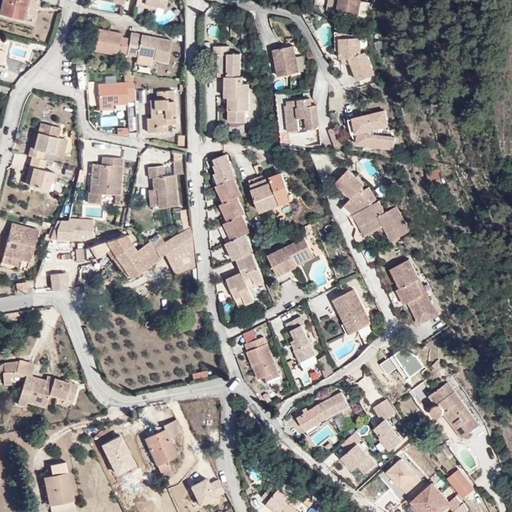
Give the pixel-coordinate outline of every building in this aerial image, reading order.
[(4,0),(2,8),(25,13),(27,0),(4,0)] [(137,0),(136,11),(152,15),(153,10),(165,13),(166,0),(137,0)] [(357,18),(360,0),(340,0),(337,12),(357,18)] [(123,53),(132,54),(135,38),(127,37),(127,32),(102,27),(98,51),(122,56),(123,53)] [(135,38),(132,54),(143,57),(144,52),(159,55),(158,60),(173,62),(177,39),(137,31),(135,38)] [(339,33),(346,65),(356,65),(359,73),(362,83),(378,77),(370,55),(365,56),(364,39),(351,40),(351,35),(339,33)] [(229,77),(244,76),(242,54),(231,54),(231,46),(217,47),(217,55),(221,55),(222,78),(229,77)] [(283,76),(304,75),(301,47),(281,48),(283,76)] [(150,69),(158,71),(160,63),(152,61),(150,69)] [(246,83),(246,76),(244,76),(229,77),(230,97),(234,97),(234,103),(234,122),(250,122),(249,109),(253,110),(253,83),(246,83)] [(100,106),(113,105),(127,105),(127,98),(136,98),(135,85),(126,86),(126,81),(99,82),(100,106)] [(178,127),(178,92),(160,92),(160,100),(150,100),(150,111),(159,111),(159,120),(149,120),(149,133),(160,133),(160,127),(178,127)] [(290,134),(323,134),(322,110),(316,110),(316,103),(292,104),(292,110),(289,110),(290,134)] [(114,114),(113,105),(100,106),(100,113),(114,114)] [(30,140),(28,148),(31,149),(42,152),(45,141),(55,144),(60,128),(62,117),(43,111),(34,141),(30,140)] [(362,140),(362,150),(396,157),(398,145),(378,142),(378,136),(392,134),(389,117),(359,123),(360,132),(354,133),(355,140),(362,140)] [(118,136),(128,133),(127,127),(117,129),(118,136)] [(69,130),(60,128),(55,144),(65,147),(69,130)] [(338,129),(331,132),(337,149),(345,146),(338,129)] [(287,132),(279,133),(280,144),(288,143),(287,132)] [(42,152),(31,149),(28,159),(32,160),(27,177),(47,182),(49,174),(51,175),(54,165),(42,162),(45,153),(42,152)] [(215,175),(220,185),(232,179),(234,179),(223,156),(214,161),(217,167),(215,168),(218,174),(215,175)] [(24,176),(27,177),(32,160),(28,159),(24,176)] [(103,188),(93,187),(93,207),(104,207),(104,197),(124,197),(124,160),(103,159),(103,166),(103,188)] [(189,178),(190,164),(179,164),(178,177),(189,178)] [(93,167),(93,187),(103,188),(103,166),(93,167)] [(159,193),(159,202),(159,210),(178,210),(178,177),(168,177),(169,168),(154,167),(154,192),(159,193)] [(351,183),(346,188),(354,198),(350,201),(360,212),(372,208),(371,205),(361,192),(367,187),(353,170),(345,176),(351,183)] [(439,170),(426,171),(428,186),(440,185),(439,170)] [(262,215),(296,200),(293,194),(289,195),(280,174),(270,179),(268,172),(247,182),(262,215)] [(345,176),(340,181),(346,188),(351,183),(345,176)] [(225,204),(237,198),(240,196),(232,179),(220,185),(217,187),(225,204)] [(369,186),(367,187),(361,192),(371,205),(377,201),(369,186)] [(241,217),(245,215),(237,198),(225,204),(221,205),(229,222),(241,217)] [(350,201),(342,208),(349,216),(360,212),(350,201)] [(388,216),(382,204),(372,208),(360,212),(349,216),(357,233),(362,230),(367,240),(385,231),(393,247),(412,238),(399,210),(388,216)] [(192,229),(190,213),(183,213),(185,231),(192,229)] [(4,246),(5,246),(23,251),(28,252),(36,222),(13,216),(4,246)] [(229,222),(225,224),(233,241),(245,236),(249,234),(241,217),(229,222)] [(87,238),(86,220),(73,221),(73,238),(87,238)] [(86,220),(87,238),(96,238),(96,221),(86,220)] [(309,224),(301,228),(315,257),(323,253),(309,224)] [(114,251),(133,242),(135,241),(131,231),(96,246),(84,251),(84,263),(105,254),(110,252),(114,251)] [(196,257),(192,231),(154,248),(158,258),(164,269),(192,259),(196,257)] [(234,262),(253,253),(245,236),(233,241),(226,244),(234,262)] [(135,247),(113,256),(111,257),(108,259),(124,279),(158,258),(154,248),(150,240),(140,245),(135,247)] [(114,251),(110,252),(113,256),(135,247),(133,242),(114,251)] [(297,267),(315,258),(307,242),(271,259),(280,279),(299,271),(297,267)] [(23,251),(5,246),(3,255),(20,259),(23,251)] [(84,263),(84,251),(74,251),(74,263),(84,263)] [(244,273),(241,274),(247,289),(263,283),(253,257),(240,262),(244,273)] [(193,269),(192,259),(164,269),(168,277),(193,269)] [(420,288),(411,268),(394,277),(403,295),(399,297),(406,312),(409,310),(420,334),(437,325),(426,302),(423,304),(417,290),(420,288)] [(25,281),(24,274),(12,275),(12,283),(25,281)] [(247,289),(241,274),(226,279),(236,308),(252,302),(247,289)] [(15,293),(33,292),(32,282),(15,283),(15,293)] [(348,325),(353,336),(370,328),(355,293),(334,302),(345,326),(348,325)] [(293,341),(301,360),(314,354),(316,354),(311,342),(312,341),(305,327),(307,326),(303,316),(287,323),(291,332),(294,331),(297,339),(293,341)] [(346,339),(353,336),(348,325),(345,326),(341,328),(346,339)] [(259,376),(264,375),(279,368),(266,332),(248,339),(259,376)] [(22,359),(32,363),(38,365),(41,353),(26,348),(25,349),(22,359)] [(16,359),(22,359),(25,349),(10,350),(10,360),(9,360),(9,371),(16,371),(16,359)] [(314,354),(301,360),(304,366),(317,361),(314,354)] [(324,376),(332,372),(325,354),(318,357),(324,376)] [(38,365),(32,363),(20,394),(30,398),(33,392),(50,398),(54,386),(76,394),(82,377),(54,366),(53,371),(38,365)] [(279,368),(264,375),(267,380),(281,375),(279,368)] [(206,371),(191,374),(192,382),(207,380),(206,371)] [(369,403),(382,396),(371,374),(357,381),(369,403)] [(266,404),(277,398),(273,389),(262,395),(266,404)] [(299,429),(300,429),(311,423),(322,416),(343,406),(336,392),(315,402),(292,416),(299,429)] [(483,436),(452,392),(434,404),(438,412),(435,414),(435,420),(438,423),(443,424),(449,421),(467,447),(483,436)] [(387,419),(395,414),(386,399),(373,406),(382,420),(373,426),(381,436),(380,437),(390,450),(403,439),(393,427),(394,426),(387,419)] [(173,440),(187,433),(180,420),(164,427),(167,433),(149,442),(166,478),(176,473),(170,461),(180,456),(173,440)] [(311,423),(300,429),(303,435),(314,430),(311,423)] [(363,440),(356,431),(341,444),(346,450),(340,456),(351,472),(359,466),(365,474),(378,462),(361,442),(363,440)] [(51,470),(67,467),(65,457),(49,460),(51,470)] [(421,479),(401,457),(386,470),(406,493),(421,479)] [(50,504),(74,498),(67,467),(51,470),(43,472),(50,504)] [(458,469),(448,477),(462,496),(472,488),(458,469)] [(296,492),(297,490),(281,478),(279,481),(273,474),(262,487),(285,505),(292,497),(296,492)] [(454,511),(465,503),(458,494),(450,501),(433,481),(409,501),(419,511),(442,511),(449,507),(453,511),(454,511)] [(292,497),(299,503),(303,498),(296,492),(292,497)] [(285,505),(280,511),(281,511),(300,511),(304,507),(299,503),(292,497),(285,505)] [(74,511),(77,511),(74,498),(50,504),(52,511),(74,511)]
